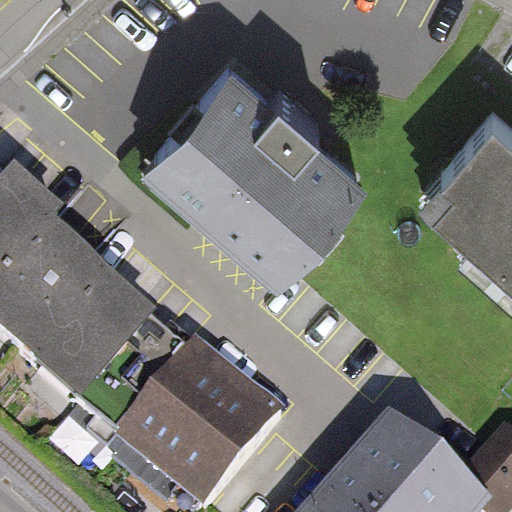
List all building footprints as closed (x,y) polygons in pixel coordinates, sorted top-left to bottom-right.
[(228,69),(156,153),(285,264),(357,180),(309,138),(321,124),(280,89),(267,103),(228,69)] [(511,172),(458,125),(388,204),(511,312),(511,172)] [(16,188),(0,206),(0,334),(5,339),(79,406),(149,328),(49,239),(60,227),(16,188)] [(149,328),(79,406),(208,510),(283,420),(199,349),(186,362),(149,328)] [(389,450),(334,511),(511,511),(511,443),(508,440),(451,504),(389,450)]
